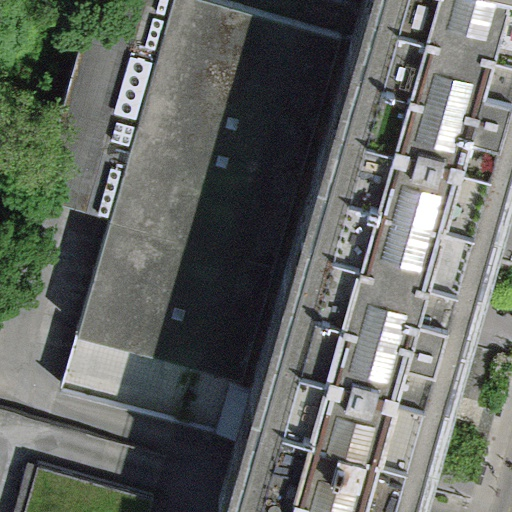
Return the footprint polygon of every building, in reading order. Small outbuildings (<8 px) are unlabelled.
[(331,147),(374,2),(366,0),(174,0),(64,380),(249,436),(267,377),(331,147)] [(511,0),(374,0),(374,2),(331,147),(497,195),(511,143),(511,0)] [(331,147),(267,377),(430,424),(497,195),(331,147)] [(235,493),(256,499),(301,511),(403,511),(404,509),(430,424),(267,377),(249,436),(243,459),(235,493)] [(0,511),(26,511),(41,459),(76,469),(80,455),(87,431),(0,406),(0,511)] [(76,469),(41,459),(26,511),(151,511),(157,494),(76,469)] [(301,511),(256,499),(252,511),(301,511)]
